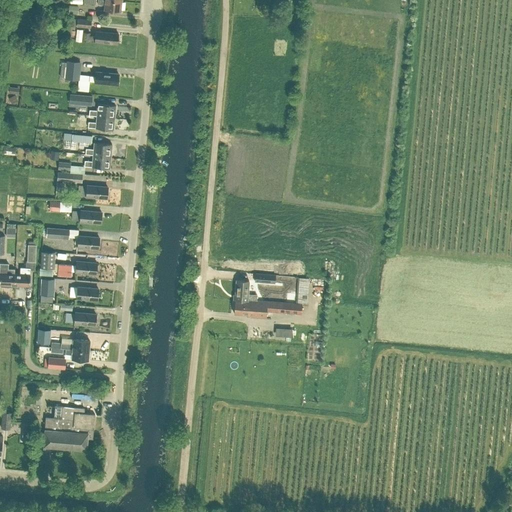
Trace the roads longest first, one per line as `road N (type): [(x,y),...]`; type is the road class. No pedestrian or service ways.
road 1 (track): [(179,511),(227,0)]
road 2 (residential): [(120,378),(154,0)]
road 3 (track): [(422,0),(398,253),(511,264)]
road 4 (residential): [(0,478),(100,482),(111,465),(120,378)]
road 5 (residential): [(120,378),(38,371),(25,353),(27,302),(0,301)]
